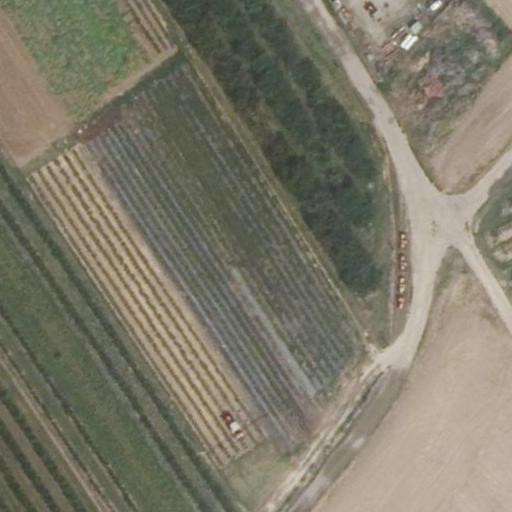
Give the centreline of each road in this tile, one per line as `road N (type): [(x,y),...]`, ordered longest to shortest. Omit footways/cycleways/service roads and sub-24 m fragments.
road 1 (track): [(448,227),(408,354),(300,511)]
road 2 (track): [(304,0),(448,227)]
road 3 (track): [(448,227),(511,336)]
